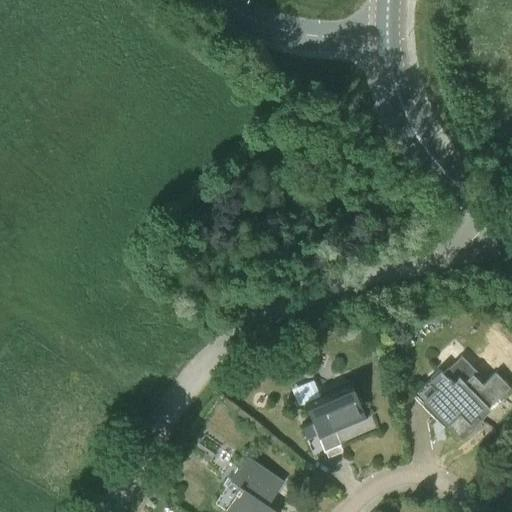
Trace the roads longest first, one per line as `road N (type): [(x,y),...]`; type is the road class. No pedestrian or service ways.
road 1 (residential): [(104,511),(155,417),(208,348),(257,308),(323,280),(456,248),(493,215)]
road 2 (tertiary): [(493,215),(426,154),(399,98),(386,35)]
road 3 (unclassified): [(386,35),(292,31),(219,0)]
road 4 (residential): [(346,511),(389,478),(422,472),(453,488)]
